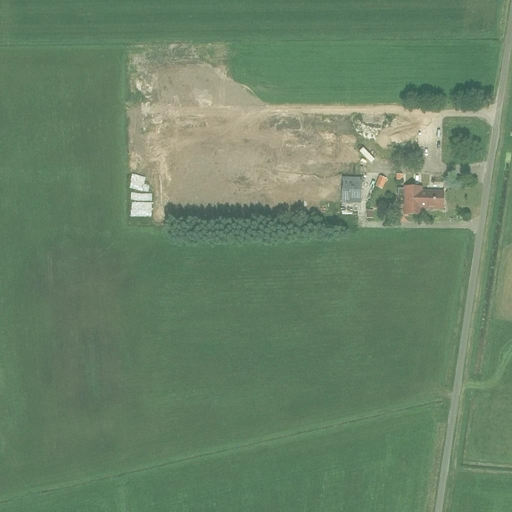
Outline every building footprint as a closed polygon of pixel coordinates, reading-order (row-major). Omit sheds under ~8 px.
[(205,71),(161,72),(161,98),(206,98),(205,71)] [(228,77),(224,82),(240,94),(244,88),(228,77)] [(161,110),(160,119),(171,121),(173,112),(161,110)] [(402,142),(401,125),(374,126),(374,154),(393,154),(393,142),(402,142)] [(410,154),(427,154),(428,154),(428,125),(401,125),(402,142),(410,142),(410,154)] [(181,189),(180,204),(250,206),(251,171),(237,170),(237,168),(230,168),(230,181),(219,180),(219,173),(208,172),(208,144),(178,144),(177,182),(176,189),(181,189)] [(299,210),(299,191),(288,191),(288,176),(270,176),(270,210),(299,210)] [(326,176),(309,176),(309,191),(299,191),(299,210),(326,210),(326,176)] [(386,179),(379,177),(375,186),(382,189),(386,179)] [(361,178),(343,178),(342,202),(361,203),(361,178)] [(420,192),(420,187),(404,187),(404,188),(398,188),(398,198),(404,198),(404,214),(420,215),(420,208),(443,209),(443,192),(420,192)]
